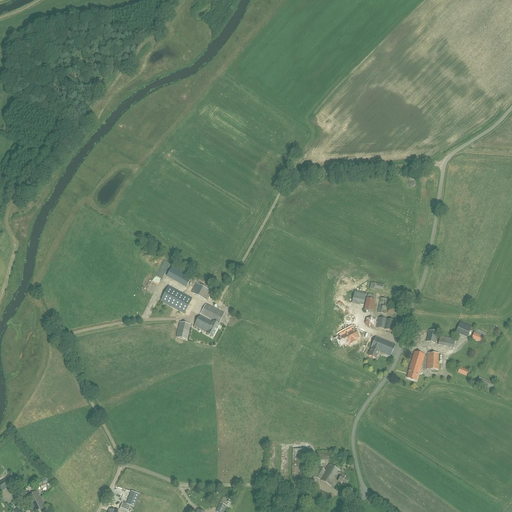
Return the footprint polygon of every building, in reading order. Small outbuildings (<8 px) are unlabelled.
[(165,261),(155,280),(160,283),(170,263),(165,261)] [(192,277),(185,273),(180,282),(187,286),(192,277)] [(340,284),(348,291),(355,283),(347,276),(340,284)] [(206,301),(211,291),(196,284),(191,293),(206,301)] [(168,286),(160,301),(184,314),(193,299),(168,286)] [(366,293),(355,291),(352,303),(364,306),(366,293)] [(388,310),(390,300),(381,298),(379,313),(388,315),(388,313),(394,314),(395,311),(388,310)] [(367,299),(366,311),(375,312),(376,300),(367,299)] [(219,323),(224,314),(205,305),(201,314),(219,323)] [(206,334),(212,337),(219,325),(213,321),(212,322),(200,316),(194,326),(207,333),(206,334)] [(376,328),(394,331),(396,321),(378,317),(376,328)] [(367,318),(367,323),(370,323),(370,327),(375,327),(375,318),(367,318)] [(187,340),(190,325),(179,322),(176,337),(187,340)] [(460,322),(455,333),(467,338),(472,327),(460,322)] [(483,343),(487,333),(475,329),(471,338),(483,343)] [(340,338),(337,339),(341,345),(345,343),(346,344),(349,343),(350,344),(356,341),(355,339),(358,338),(354,330),(349,332),(348,330),(342,333),(343,336),(340,338)] [(438,332),(429,330),(428,330),(426,342),(435,344),(438,332)] [(453,348),(455,340),(440,336),(438,345),(453,348)] [(390,357),(390,356),(395,345),(376,337),(371,349),(368,355),(376,359),(379,352),(390,357)] [(424,355),(414,352),(408,373),(407,378),(416,381),(417,377),(418,377),(419,372),(420,372),(421,368),(420,368),(424,355)] [(427,353),(427,369),(439,370),(439,354),(427,353)] [(457,372),(469,377),(471,372),(460,367),(457,372)] [(494,383),(479,377),(477,382),(492,388),(494,383)] [(308,476),(308,450),(293,449),(292,476),(308,476)] [(341,477),(338,482),(345,486),(349,480),(345,478),(346,476),(339,472),(340,471),(329,464),(325,471),(320,468),(314,476),(331,486),(338,475),(341,477)] [(12,485),(9,480),(7,478),(0,482),(0,488),(2,491),(12,485)] [(317,490),(313,499),(327,506),(332,497),(317,490)] [(27,495),(31,504),(42,500),(38,491),(27,495)] [(132,492),(127,504),(133,507),(135,508),(140,495),(132,492)] [(284,493),(278,496),(281,502),(287,498),(284,493)] [(31,504),(32,507),(34,511),(41,509),(42,511),(44,511),(47,511),(45,507),(42,500),(31,504)] [(122,503),(120,510),(124,511),(128,511),(131,506),(122,503)] [(216,511),(222,511),(225,505),(221,503),(216,511)]
